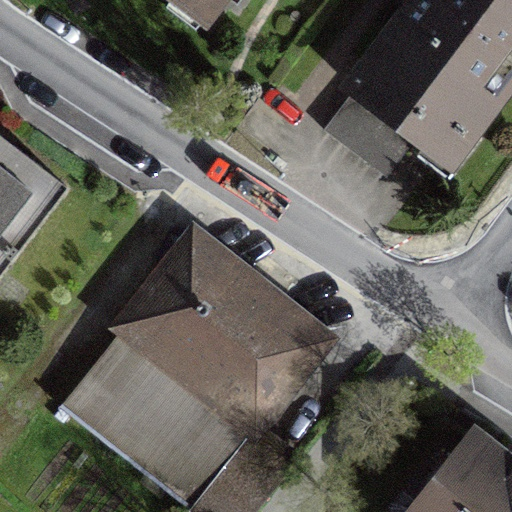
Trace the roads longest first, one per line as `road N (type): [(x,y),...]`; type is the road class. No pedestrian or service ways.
road 1 (residential): [(0,25),(430,325)]
road 2 (residential): [(511,217),(430,325)]
